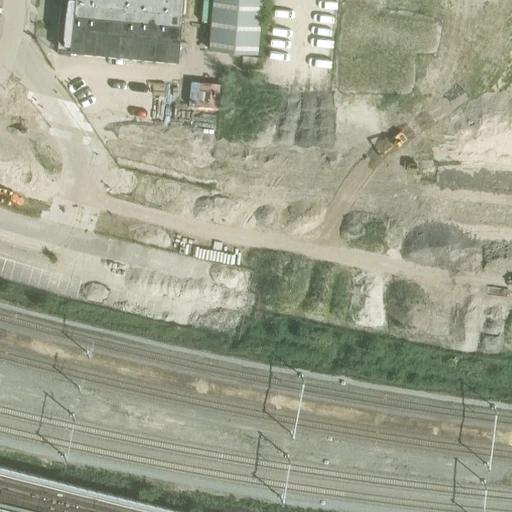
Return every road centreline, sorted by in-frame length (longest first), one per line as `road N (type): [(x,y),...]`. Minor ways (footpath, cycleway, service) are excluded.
road 1 (unclassified): [(16,0),(10,37),(58,119)]
road 2 (unclassified): [(76,170),(58,230),(0,222)]
